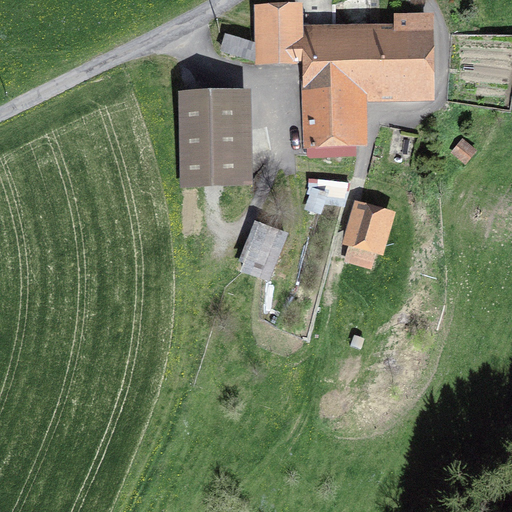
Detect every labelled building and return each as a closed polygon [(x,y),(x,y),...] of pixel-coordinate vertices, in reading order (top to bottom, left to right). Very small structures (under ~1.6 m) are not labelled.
[(300,28),(300,3),(249,4),(250,69),(292,68),(294,156),(358,154),(357,101),(426,100),(424,13),(388,14),(388,27),(300,28)] [(241,94),(170,97),(174,190),(245,187),(241,94)] [(308,219),(325,219),(326,207),(347,208),(348,187),(310,185),(308,219)] [(354,203),(338,263),(365,270),(369,257),(379,259),(391,213),(354,203)] [(289,242),(249,227),(231,275),(271,290),(289,242)]
